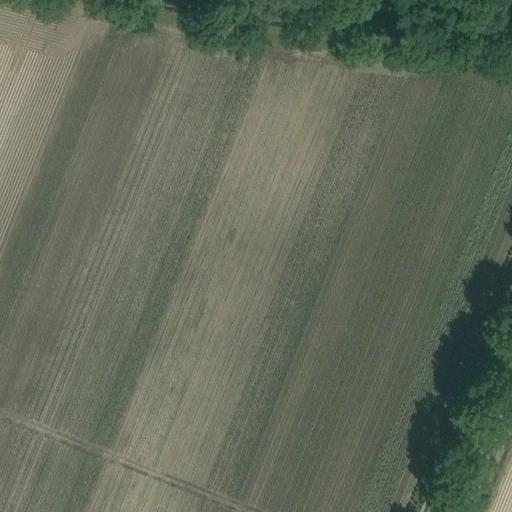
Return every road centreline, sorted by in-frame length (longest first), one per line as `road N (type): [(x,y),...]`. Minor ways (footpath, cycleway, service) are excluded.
road 1 (track): [(247,0),(511,25)]
road 2 (unclassified): [(463,511),(511,393)]
